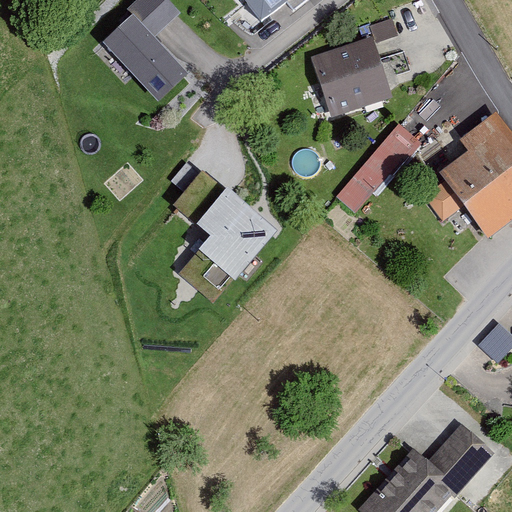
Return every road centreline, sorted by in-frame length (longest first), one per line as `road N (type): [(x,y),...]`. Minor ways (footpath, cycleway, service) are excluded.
road 1 (tertiary): [(511,277),(296,511)]
road 2 (unknown): [(194,64),(210,80),(234,84),(331,0)]
road 3 (residential): [(511,107),(448,0)]
